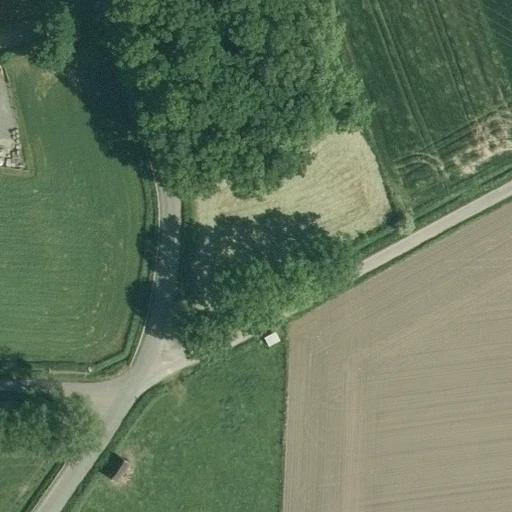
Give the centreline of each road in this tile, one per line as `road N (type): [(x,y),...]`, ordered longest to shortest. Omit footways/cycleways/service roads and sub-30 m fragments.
road 1 (unclassified): [(134,384),(511,183)]
road 2 (unclassified): [(108,0),(164,154),(176,253),(134,384)]
road 3 (unclassified): [(134,384),(49,511)]
road 4 (unclassified): [(0,379),(134,384)]
